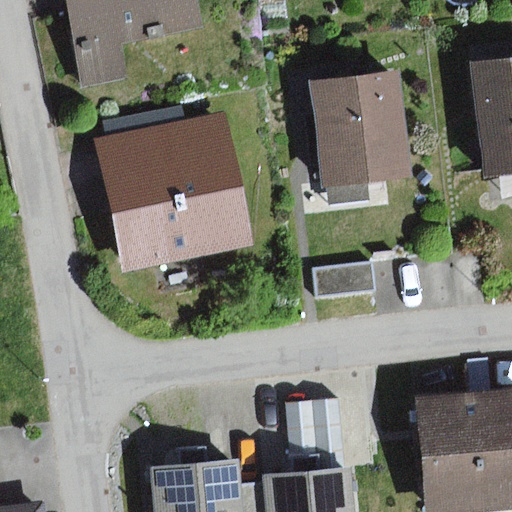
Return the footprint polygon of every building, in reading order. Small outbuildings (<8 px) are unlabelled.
[(190,0),(58,0),(77,88),(122,79),(115,43),(196,26),(190,0)] [(511,54),(460,61),(475,176),(511,171),(511,54)] [(391,68),(300,80),(313,186),(404,174),(391,68)] [(219,112),(88,137),(115,270),(245,244),(219,112)] [(369,261),(308,269),(313,300),(373,292),(369,261)] [(511,382),(408,392),(418,511),(469,511),(511,508),(511,382)] [(230,458),(141,466),(145,511),(235,511),(233,483),(230,458)] [(346,511),(343,465),(254,473),(255,481),(257,511),(346,511)] [(257,511),(255,481),(233,483),(235,511),(257,511)] [(0,511),(38,511),(37,501),(0,505),(0,511)]
